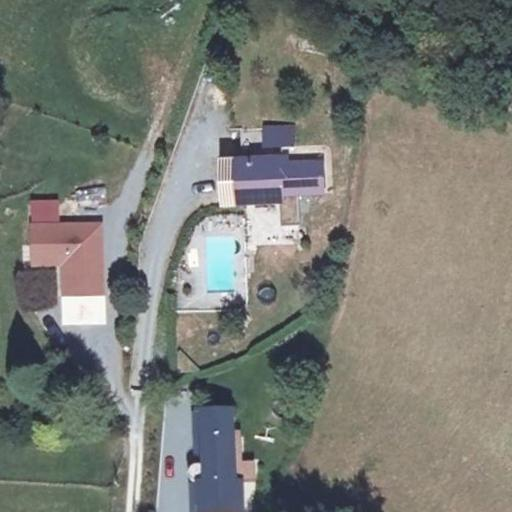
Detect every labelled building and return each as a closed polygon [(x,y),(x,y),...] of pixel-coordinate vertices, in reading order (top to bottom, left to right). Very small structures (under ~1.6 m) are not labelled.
[(270,121),(271,142),(289,141),(307,140),(306,120),(270,121)] [(253,166),(291,163),(289,153),(253,154),(253,166)] [(231,199),(254,197),(308,193),(332,192),(330,159),(291,163),(253,166),(230,168),(231,199)] [(308,193),(254,197),(255,205),(307,200),(308,193)] [(101,227),(33,229),(36,265),(66,265),(68,293),(104,291),(101,227)] [(219,505),(226,511),(230,511),(235,503),(244,494),(243,465),(240,408),(209,409),(211,464),(193,465),(189,469),(188,476),(189,480),(194,483),(203,485),(211,485),(213,505),(219,505)] [(261,464),(243,465),(244,494),(235,503),(230,511),(255,511),(254,484),(262,482),(261,464)] [(205,511),(226,511),(219,505),(213,505),(211,485),(203,485),(205,511)]
